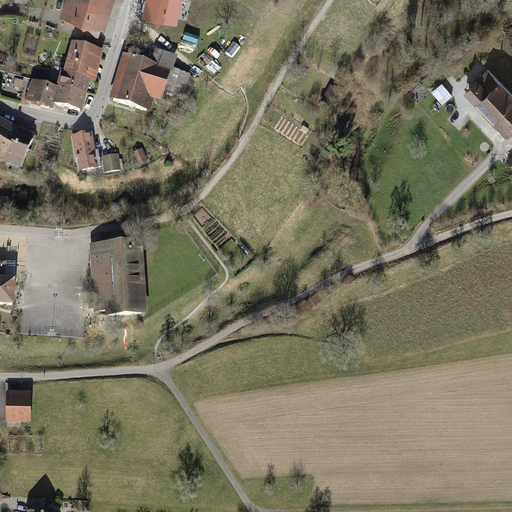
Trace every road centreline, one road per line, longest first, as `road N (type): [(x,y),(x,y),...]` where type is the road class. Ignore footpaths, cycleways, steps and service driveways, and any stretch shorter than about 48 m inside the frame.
road 1 (track): [(160,366),(338,275),(511,213)]
road 2 (track): [(277,511),(511,507)]
road 3 (track): [(402,251),(500,151),(451,82)]
road 4 (residential): [(132,0),(92,117),(76,123),(0,106)]
road 5 (track): [(160,366),(253,511)]
road 6 (track): [(240,146),(330,0)]
road 7 (residential): [(0,375),(160,366)]
